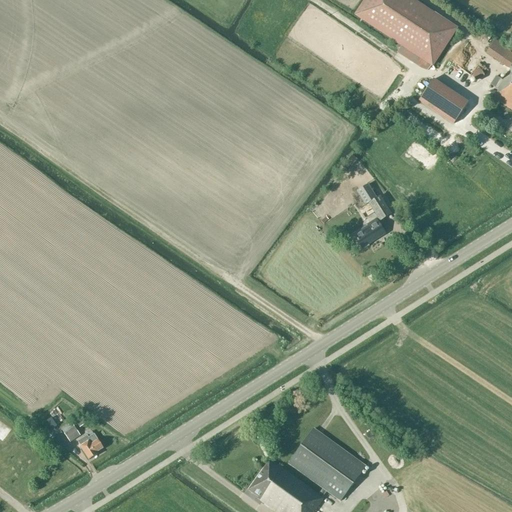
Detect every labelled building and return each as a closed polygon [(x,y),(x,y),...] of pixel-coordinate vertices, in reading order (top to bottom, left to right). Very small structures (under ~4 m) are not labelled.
[(458,28),(414,0),(363,0),(353,15),(400,46),(396,53),(419,68),(427,71),(430,66),(432,67),(458,28)] [(511,51),(494,40),(485,54),(509,70),(511,64),(511,53),(510,52),(511,51)] [(511,66),(510,69),(503,80),(496,76),(490,84),(498,89),(493,98),(511,110),(511,66)] [(485,73),(476,67),(470,77),(479,82),(485,73)] [(468,102),(433,79),(417,102),(453,125),(468,102)] [(426,144),(434,136),(404,110),(397,118),(426,144)] [(453,145),(444,159),(451,164),(460,149),(453,145)] [(344,162),(350,168),(357,161),(351,155),(344,162)] [(391,213),(380,196),(379,195),(376,198),(367,184),(356,191),(365,205),(368,203),(379,221),(391,213)] [(376,221),(353,235),(356,240),(357,242),(361,248),(384,234),(376,221)] [(0,442),(2,443),(9,433),(0,425),(0,442)] [(74,427),(64,433),(70,442),(80,435),(74,427)] [(322,489),(317,495),(322,498),(326,492),(340,502),(366,466),(313,428),(287,464),(322,489)] [(80,446),(89,460),(97,455),(95,453),(103,448),(94,434),(93,434),(91,431),(85,435),(86,436),(78,441),(81,446),(80,446)] [(270,460),(248,490),(260,499),(260,500),(275,511),(312,511),(323,499),(322,498),(317,495),(270,460)]
